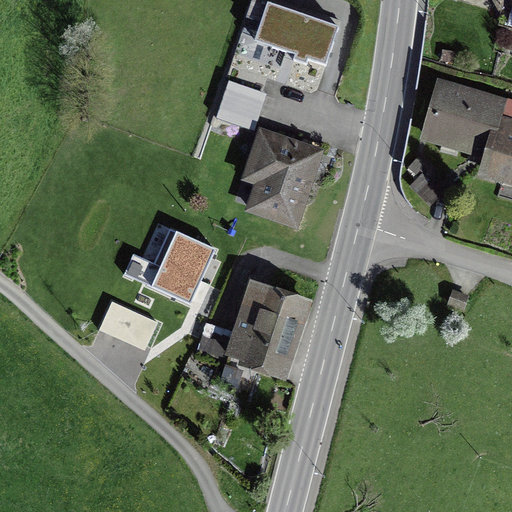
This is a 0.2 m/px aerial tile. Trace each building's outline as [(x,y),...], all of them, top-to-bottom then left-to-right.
[(511,16),(511,0),(494,0),(502,13),(511,16)] [(339,28),(268,4),(255,42),(295,56),(293,61),(306,65),(308,60),(326,66),(339,28)] [(239,64),(218,120),(249,131),(269,75),(239,64)] [(427,138),(487,155),(502,102),(442,85),(427,138)] [(511,104),(502,102),(487,155),(492,157),(486,177),(511,184),(511,104)] [(325,153),(262,132),(244,184),(260,189),(251,214),(299,230),(325,153)] [(419,159),(407,170),(415,178),(408,185),(427,205),(439,194),(421,174),(427,168),(419,159)] [(145,284),(191,305),(216,250),(170,229),(145,284)] [(306,303),(244,284),(230,331),(207,324),(199,352),(228,361),(230,355),(285,372),(306,303)] [(468,297),(454,292),(450,304),(463,309),(468,297)] [(128,309),(112,302),(99,330),(115,337),(128,309)] [(241,375),(227,371),(222,384),(237,389),(241,375)]
